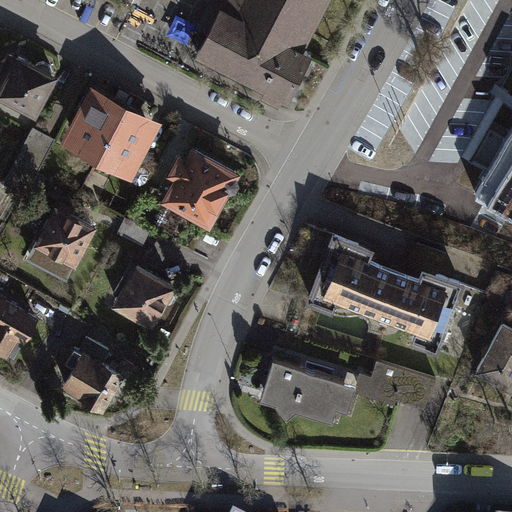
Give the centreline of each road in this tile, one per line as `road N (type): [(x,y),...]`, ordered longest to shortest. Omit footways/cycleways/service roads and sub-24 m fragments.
road 1 (residential): [(310,157),(12,0)]
road 2 (residential): [(187,466),(199,400),(246,266),(310,157)]
road 3 (residential): [(511,480),(187,466)]
road 4 (residential): [(310,157),(397,0)]
road 5 (unknown): [(310,157),(477,221)]
road 6 (residential): [(187,466),(95,452),(35,425)]
